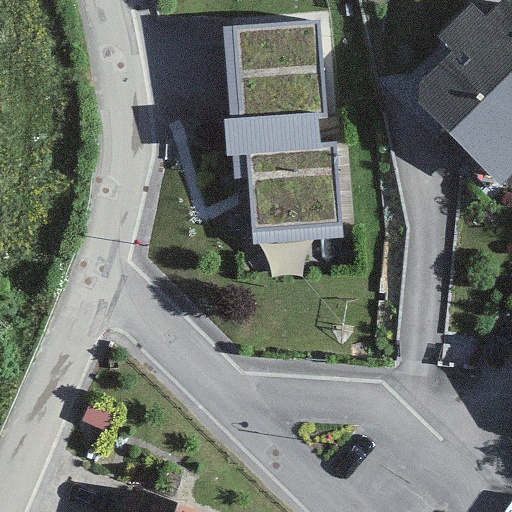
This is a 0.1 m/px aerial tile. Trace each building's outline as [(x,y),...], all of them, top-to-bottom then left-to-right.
[(454,32),(468,46),(427,88),(427,102),(475,150),(464,160),(491,187),(501,177),(477,152),(491,138),(511,159),(511,3),(489,25),(475,11),(454,32)] [(238,25),(245,121),(254,121),(256,147),(251,147),(256,228),(344,222),(338,140),(322,141),(320,116),(330,115),(323,20),(238,25)] [(511,159),(491,138),(477,152),(501,177),(511,165),(511,159)] [(346,234),(344,222),(256,228),(257,239),(346,234)] [(196,511),(138,490),(129,511),(196,511)]
